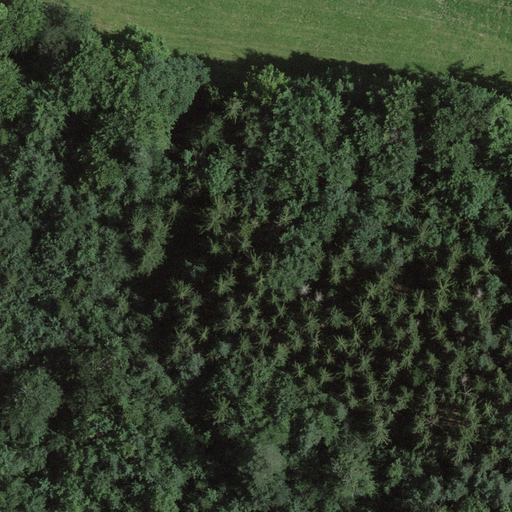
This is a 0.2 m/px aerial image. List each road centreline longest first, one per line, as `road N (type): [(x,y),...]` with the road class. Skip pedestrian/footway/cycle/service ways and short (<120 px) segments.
road 1 (track): [(511,258),(0,69)]
road 2 (track): [(511,470),(108,410),(0,367)]
